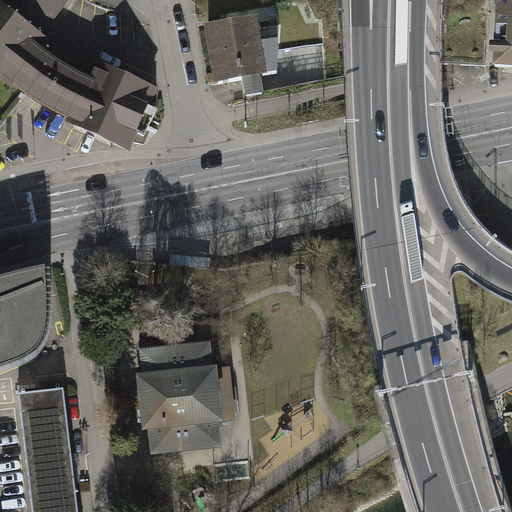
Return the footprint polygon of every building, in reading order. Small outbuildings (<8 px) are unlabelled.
[(0,0),(0,76),(3,79),(6,75),(39,98),(79,120),(76,125),(129,150),(156,91),(100,64),(96,72),(68,58),(40,36),(67,0),(0,0)] [(511,0),(496,0),(492,65),(511,66),(511,0)] [(256,20),(210,29),(220,85),(244,80),(248,96),(264,94),(261,77),(279,74),(279,40),(260,43),(256,20)] [(0,370),(24,362),(43,349),(54,325),(56,297),(53,267),(33,271),(0,281),(0,370)] [(208,348),(144,354),(147,379),(141,379),(142,392),(125,394),(127,418),(144,417),(146,429),(153,429),(155,453),(219,446),(217,422),(234,420),(229,370),(211,372),(208,348)] [(46,376),(45,392),(66,393),(67,377),(46,376)] [(84,511),(71,394),(24,399),(36,511),(84,511)]
